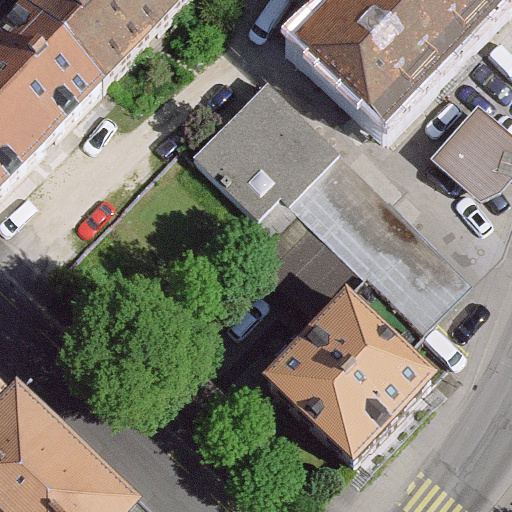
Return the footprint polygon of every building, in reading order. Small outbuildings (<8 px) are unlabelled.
[(47,0),(29,19),(109,96),(201,0),(47,0)] [(316,0),(321,4),(280,46),(368,132),(493,6),(486,0),(316,0)] [(29,19),(0,49),(0,207),(109,96),(29,19)] [(261,90),(189,162),(264,236),(284,215),(415,345),(466,293),(261,90)] [(248,381),(332,459),(412,373),(327,295),(248,381)] [(0,427),(15,412),(0,397),(0,427)] [(0,511),(113,511),(15,412),(0,427),(0,511)]
